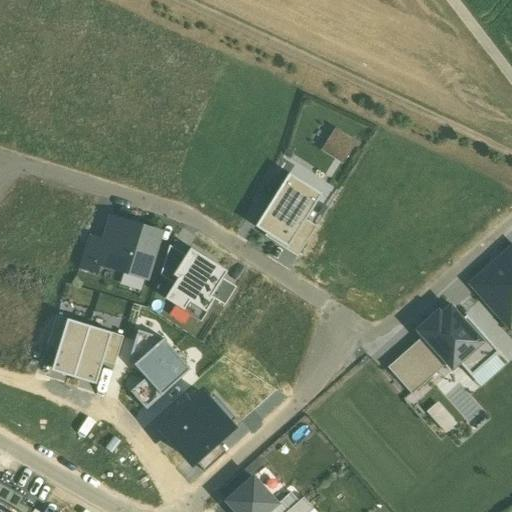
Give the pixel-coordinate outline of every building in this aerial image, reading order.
[(322,152),(343,165),(356,144),(335,130),(322,152)] [(289,175),(256,227),(274,244),(287,251),(306,221),(321,196),(289,175)] [(147,279),(160,234),(110,220),(103,242),(97,264),(147,279)] [(287,251),(297,258),(316,228),(306,221),(287,251)] [(97,264),(103,242),(88,238),(79,267),(95,272),(97,264)] [(161,276),(174,285),(178,279),(173,277),(186,257),(169,246),(161,276)] [(190,249),(186,257),(173,277),(178,279),(174,285),(165,300),(201,322),(215,300),(211,298),(223,279),(227,272),(190,249)] [(471,286),(510,330),(511,327),(511,254),(498,267),(492,267),(471,286)] [(237,288),(223,279),(211,298),(215,300),(225,307),(237,288)] [(483,367),(499,353),(456,305),(441,318),(438,314),(415,334),(421,340),(445,367),(449,371),(458,363),(466,372),(478,361),(483,367)] [(106,315),(102,329),(124,335),(128,321),(106,315)] [(58,349),(67,321),(56,317),(47,346),(58,349)] [(89,327),(67,321),(58,349),(51,372),(73,378),(89,327)] [(89,327),(73,378),(96,385),(103,363),(112,334),(89,327)] [(131,392),(146,410),(190,371),(162,339),(138,332),(129,362),(136,364),(134,366),(145,379),(131,392)] [(123,338),(112,334),(103,363),(114,366),(123,338)] [(445,367),(421,340),(389,369),(412,396),(445,367)] [(176,431),(167,439),(185,459),(194,451),(199,457),(200,458),(217,443),(233,429),(203,395),(170,424),(176,431)] [(195,461),(205,473),(226,454),(217,443),(200,458),(199,457),(195,461)] [(226,501),(235,511),(269,511),(278,505),(253,477),(226,501)] [(0,511),(30,511),(32,510),(21,504),(25,497),(0,482),(0,511)] [(278,505),(269,511),(287,511),(298,502),(290,493),(278,505)] [(298,502),(287,511),(310,511),(314,509),(303,498),(298,502)]
